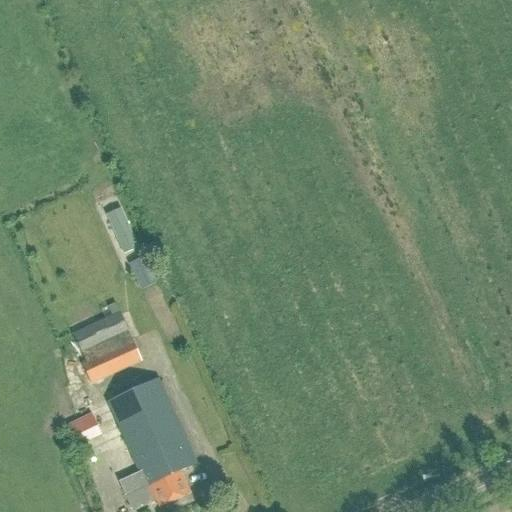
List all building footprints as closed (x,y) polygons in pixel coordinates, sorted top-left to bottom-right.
[(26,233),(62,221),(56,202),(20,214),(26,233)] [(139,253),(121,212),(106,218),(124,259),(139,253)] [(151,270),(135,279),(142,293),(159,285),(151,270)] [(81,356),(129,334),(120,315),(73,336),(81,356)] [(90,386),(142,362),(132,340),(80,364),(90,386)] [(199,462),(161,379),(105,404),(137,475),(119,483),(131,511),(137,511),(159,502),(160,505),(192,491),(182,470),(199,462)]
